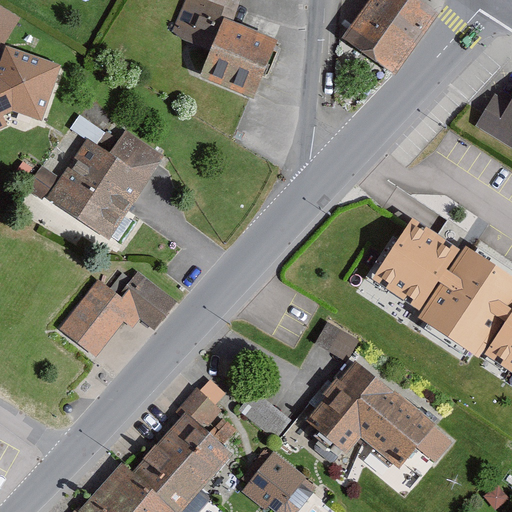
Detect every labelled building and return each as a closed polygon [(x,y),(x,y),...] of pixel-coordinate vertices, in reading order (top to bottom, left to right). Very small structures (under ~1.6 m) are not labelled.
[(256,98),(277,42),(232,24),(241,0),(184,0),(172,34),(212,49),(202,77),(256,98)] [(418,0),(374,0),(346,38),(394,74),(439,15),(418,0)] [(0,48),(19,19),(0,6),(0,48)] [(0,63),(0,129),(8,127),(3,117),(14,112),(41,121),(61,67),(6,47),(0,63)] [(511,94),(498,85),(477,118),(511,139),(511,94)] [(112,240),(164,158),(125,134),(111,155),(85,139),(47,200),(112,240)] [(26,189),(42,200),(58,177),(42,166),(26,189)] [(463,252),(413,219),(408,227),(372,279),(421,313),(419,317),(478,358),(483,351),(511,370),(511,277),(466,247),(463,252)] [(99,280),(59,330),(95,359),(125,323),(132,329),(140,319),(154,331),(177,302),(138,271),(119,296),(99,280)] [(349,358),(360,336),(330,320),(318,342),(349,358)] [(416,447),(434,426),(357,364),(308,423),(345,452),(361,433),(401,466),(416,447)] [(177,511),(229,454),(187,417),(134,478),(121,466),(81,511),(80,511),(177,511)] [(453,442),(434,426),(416,447),(436,463),(453,442)] [(307,478),(274,451),(240,492),(264,511),(265,511),(269,508),(274,511),(298,511),(314,493),(303,484),(307,478)]
